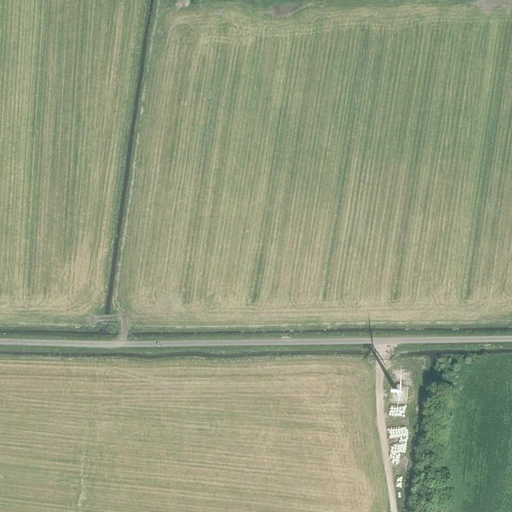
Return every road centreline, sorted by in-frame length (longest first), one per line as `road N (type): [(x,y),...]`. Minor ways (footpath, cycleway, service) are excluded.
road 1 (unclassified): [(0,342),(511,338)]
road 2 (unknown): [(381,341),(393,511)]
